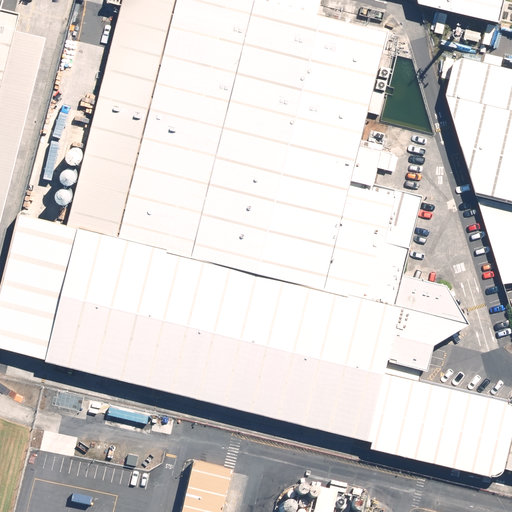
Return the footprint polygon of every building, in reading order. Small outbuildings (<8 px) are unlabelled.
[(0,0),(0,205),(42,43),(13,36),(18,19),(0,14),(0,8),(2,0),(0,0)] [(79,227),(121,237),(176,0),(123,0),(70,225),(79,227)] [(176,0),(121,237),(470,323),(447,284),(404,274),(422,201),(352,184),(353,180),(372,185),(380,149),(362,145),(389,32),(320,16),(324,0),(176,0)] [(511,0),(424,0),(426,3),(508,25),(511,8),(511,0)] [(475,191),(511,200),(511,69),(456,56),(447,95),(475,191)] [(511,202),(477,194),(503,283),(511,281),(511,202)] [(0,346),(48,358),(79,227),(70,225),(18,213),(0,287),(0,346)] [(48,358),(368,439),(384,371),(388,357),(428,368),(435,343),(470,323),(121,237),(79,227),(48,358)] [(503,477),(505,466),(511,437),(511,400),(384,371),(368,439),(373,440),(372,446),(503,477)] [(140,465),(140,454),(128,454),(128,465),(140,465)] [(110,475),(111,460),(76,456),(74,465),(79,465),(78,470),(82,470),(81,475),(87,476),(87,479),(94,480),(94,476),(98,476),(99,473),(110,475)] [(179,511),(219,511),(229,472),(190,463),(179,511)] [(310,511),(316,486),(288,480),(281,511),(310,511)]
